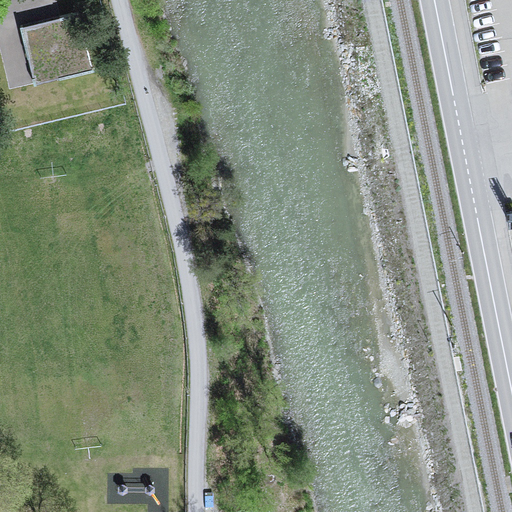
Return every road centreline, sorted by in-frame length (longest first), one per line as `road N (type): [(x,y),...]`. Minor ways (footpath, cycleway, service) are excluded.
road 1 (track): [(371,0),(474,511)]
road 2 (unclassified): [(126,0),(194,300),(200,511)]
road 3 (secondary): [(511,382),(434,0)]
